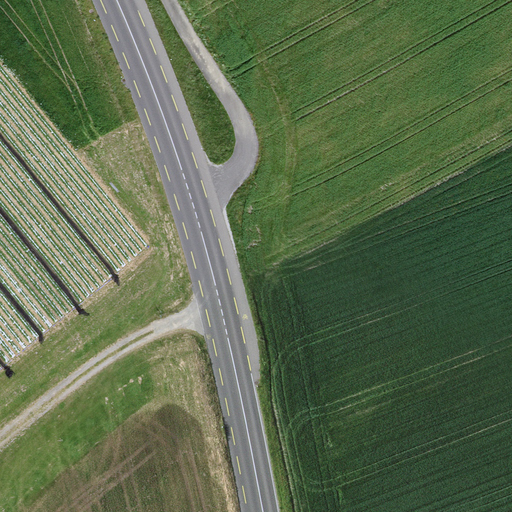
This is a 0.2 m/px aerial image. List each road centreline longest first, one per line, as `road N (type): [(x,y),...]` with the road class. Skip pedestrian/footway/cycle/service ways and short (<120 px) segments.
road 1 (secondary): [(117,0),(207,253),(263,511)]
road 2 (track): [(221,310),(149,331),(0,445)]
